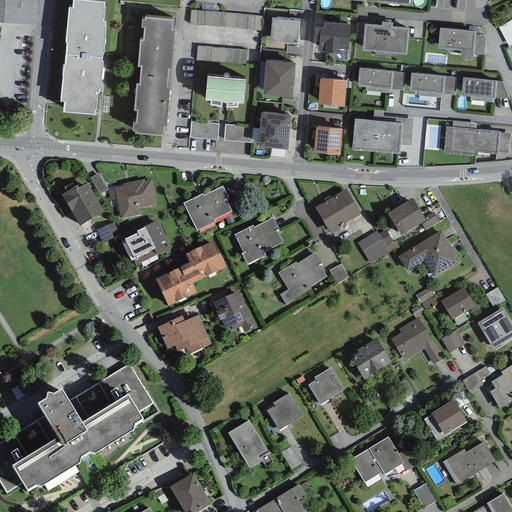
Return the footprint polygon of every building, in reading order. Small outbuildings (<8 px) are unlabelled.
[(38,0),(0,0),(0,20),(37,23),(38,0)] [(103,0),(73,0),(73,5),(69,5),(66,40),(67,40),(65,62),(64,62),(61,98),(65,98),(64,109),(94,111),(95,107),(96,107),(97,89),(98,89),(99,85),(100,85),(102,59),(101,58),(102,50),(103,50),(105,23),(104,23),(105,18),(102,18),(102,15),(104,15),(104,4),(103,4),(103,0)] [(262,15),(191,9),(189,23),(261,29),(262,15)] [(173,17),(145,15),(145,17),(142,16),(141,26),(143,26),(143,37),(140,37),(137,64),(140,64),(139,81),(136,81),(134,108),(137,108),(136,120),(133,120),(132,128),(135,128),(135,131),(162,133),(163,123),(166,124),(169,85),(167,84),(168,67),(171,67),(175,28),(172,27),(173,17)] [(299,20),(272,17),(270,39),(297,42),(299,20)] [(382,24),(364,22),(362,49),(407,53),(409,27),(392,25),(392,21),(382,20),(382,24)] [(340,51),(340,46),(348,47),(350,23),(325,21),(324,25),(320,25),(319,50),(340,51)] [(511,51),(511,22),(500,29),(511,51)] [(476,30),(440,27),(438,47),(448,48),(474,50),(475,34),(476,30)] [(484,35),(475,34),(474,50),(473,53),(484,54),(486,38),(484,35)] [(247,49),(197,45),(196,60),(246,64),(247,49)] [(473,53),(474,50),(448,48),(447,51),(460,52),(461,54),(461,55),(463,57),(464,58),(465,59),(467,59),(469,58),(471,57),(472,56),(473,54),(473,53)] [(266,58),(264,75),(294,78),(295,61),(266,58)] [(393,70),(359,67),(358,85),(391,88),(393,71),(393,70)] [(393,71),(391,88),(391,89),(404,90),(405,72),(393,71)] [(445,75),(411,72),(410,89),(443,92),(445,76),(445,75)] [(222,103),(222,99),(226,99),(226,104),(237,105),(238,100),(243,100),(245,76),(207,73),(205,97),(210,98),(210,103),(222,103)] [(292,95),(294,78),(264,75),(263,92),(292,95)] [(457,77),(445,76),(443,92),(443,94),(455,95),(457,77)] [(346,79),(320,77),(318,102),(344,104),(346,79)] [(497,79),(462,77),(461,94),(495,96),(496,81),(497,79)] [(503,81),(496,81),(495,96),(510,99),(503,81)] [(261,110),(260,127),(289,130),(291,113),(261,110)] [(401,119),(355,114),(352,148),(399,152),(400,144),(402,119),(401,119)] [(401,117),(401,119),(402,119),(400,144),(411,145),(414,118),(401,117)] [(219,123),(191,121),(190,136),(218,138),(219,123)] [(441,151),(441,121),(428,121),(427,151),(441,151)] [(252,126),(225,124),(224,139),(251,142),(252,126)] [(342,127),(316,125),(314,150),(340,153),(342,127)] [(500,130),(446,125),(443,152),(477,156),(478,152),(498,154),(498,152),(500,132),(500,130)] [(287,147),(289,130),(260,127),(258,144),(287,147)] [(511,133),(500,132),(498,152),(509,153),(511,133)] [(108,190),(98,174),(90,179),(100,195),(108,190)] [(144,180),(122,185),(123,187),(114,189),(114,191),(108,192),(111,201),(117,200),(121,220),(141,216),(139,209),(157,205),(151,181),(144,182),(144,180)] [(78,188),(61,197),(80,229),(105,215),(87,185),(79,190),(78,188)] [(203,195),(183,204),(197,232),(215,224),(214,222),(232,213),(226,201),(228,200),(223,188),(204,197),(203,195)] [(346,190),(315,209),(331,236),(347,227),(346,225),(361,216),(346,190)] [(412,201),(387,216),(401,238),(422,225),(426,222),(424,219),(412,201)] [(434,213),(424,219),(426,222),(422,225),(425,231),(440,222),(434,213)] [(253,227),(234,236),(244,254),(241,255),(247,266),(265,257),(263,254),(282,244),(276,232),(279,231),(273,219),(254,229),(253,227)] [(144,231),(123,241),(136,267),(157,256),(158,257),(172,250),(158,222),(143,229),(144,231)] [(120,237),(114,223),(96,231),(102,245),(120,237)] [(307,247),(306,229),(283,230),(285,249),(307,247)] [(386,231),(379,235),(386,246),(393,242),(386,231)] [(377,232),(357,243),(370,264),(389,253),(386,246),(379,235),(377,232)] [(441,232),(398,258),(407,272),(424,262),(434,278),(460,262),(441,232)] [(395,241),(393,242),(386,246),(389,253),(399,247),(395,241)] [(190,265),(155,283),(168,309),(196,295),(192,287),(227,270),(213,243),(185,257),(190,265)] [(315,254),(297,265),(296,263),(278,274),(288,290),(279,296),(285,306),(311,290),(310,288),(327,278),(320,267),(322,265),(315,254)] [(349,278),(341,265),(329,272),(337,285),(349,278)] [(431,287),(415,296),(420,304),(435,295),(431,287)] [(498,288),(485,295),(493,308),(505,301),(498,288)] [(464,289),(441,303),(452,321),(475,308),(464,289)] [(238,293),(213,304),(217,313),(216,313),(220,322),(221,321),(225,331),(250,319),(238,293)] [(511,340),(511,325),(503,310),(477,325),(493,351),(511,340)] [(182,318),(157,330),(167,351),(175,348),(180,359),(211,345),(198,317),(185,323),(182,318)] [(419,318),(399,330),(401,334),(391,340),(404,362),(424,350),(433,366),(443,360),(419,318)] [(465,345),(456,331),(441,340),(450,354),(465,345)] [(376,340),(357,352),(357,353),(349,358),(364,381),(391,365),(376,340)] [(141,422),(157,412),(129,366),(66,404),(62,396),(53,401),(47,400),(47,405),(38,410),(43,418),(0,444),(0,482),(7,493),(20,485),(27,496),(36,491),(41,493),(80,469),(81,463),(89,458),(95,459),(133,437),(135,431),(143,425),(141,422)] [(490,375),(486,367),(462,381),(470,393),(483,386),(480,381),(490,375)] [(511,367),(501,374),(503,377),(491,384),(495,391),(490,394),(500,410),(508,405),(507,404),(511,400),(511,367)] [(331,369),(314,379),(316,382),(308,386),(320,407),(329,402),(328,401),(345,391),(331,369)] [(414,393),(406,380),(392,388),(400,402),(414,393)] [(290,394),(272,404),(274,407),(267,412),(279,432),(287,427),(287,426),(303,417),(290,394)] [(454,403),(432,417),(444,438),(467,424),(454,403)] [(249,422),(228,434),(249,470),(262,463),(260,459),(269,454),(249,422)] [(388,438),(351,461),(365,484),(382,473),(384,476),(403,465),(404,464),(398,455),(388,438)] [(464,451),(442,463),(456,486),(496,463),(484,443),(466,453),(464,451)] [(285,454),(292,472),(302,468),(295,450),(285,454)] [(404,464),(403,465),(407,471),(415,466),(406,451),(398,455),(404,464)] [(193,476),(170,489),(183,511),(200,511),(211,506),(193,476)] [(306,482),(301,485),(308,498),(313,494),(306,482)] [(427,483),(414,491),(424,509),(437,501),(427,483)] [(299,486),(257,511),(258,511),(304,511),(297,501),(305,496),(299,486)] [(491,511),(511,511),(511,510),(503,496),(485,507),(484,506),(474,511),(491,511)]
